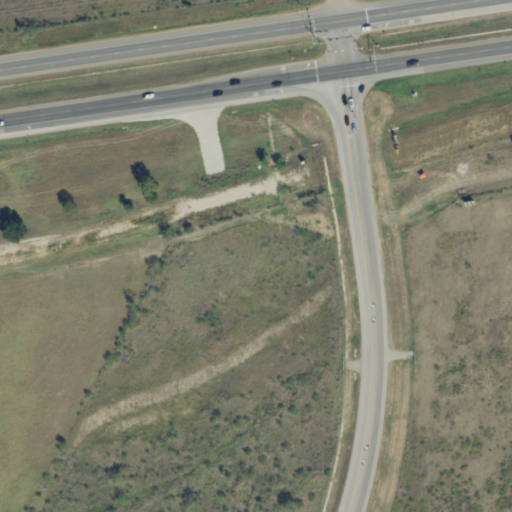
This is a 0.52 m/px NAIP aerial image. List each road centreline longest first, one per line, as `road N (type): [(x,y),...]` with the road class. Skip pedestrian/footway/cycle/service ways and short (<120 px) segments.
road 1 (trunk): [(498,0),(0,72)]
road 2 (tertiary): [(354,511),(374,391),(376,317),(343,76)]
road 3 (trunk): [(0,125),(343,76)]
road 4 (trunk): [(343,76),(511,49)]
